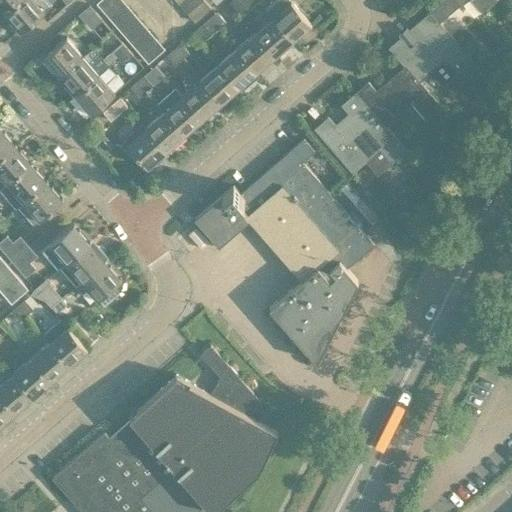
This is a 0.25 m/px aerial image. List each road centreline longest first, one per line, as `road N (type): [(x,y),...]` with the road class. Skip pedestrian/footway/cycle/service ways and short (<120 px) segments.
road 1 (tertiary): [(335,511),(511,172)]
road 2 (residential): [(132,224),(357,30),(353,0)]
road 3 (residential): [(0,458),(168,309),(173,289),(132,224)]
road 4 (residential): [(132,224),(0,62)]
